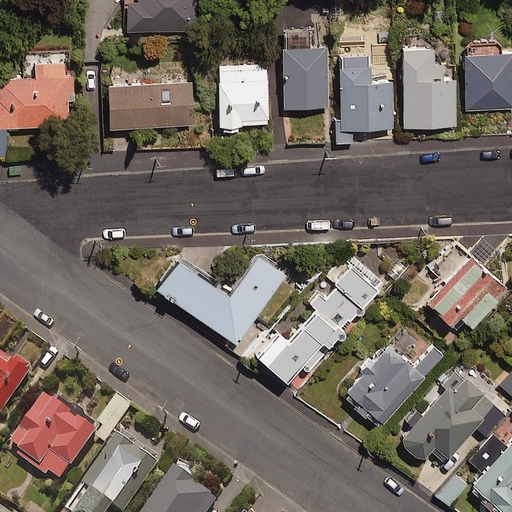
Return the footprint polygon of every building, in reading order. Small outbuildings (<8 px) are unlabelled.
[(119,0),(120,30),(194,28),(193,0),(119,0)] [(425,40),(395,41),(400,124),(452,121),(449,72),(437,73),(436,58),(427,59),(425,40)] [(321,41),(277,43),(280,104),(324,102),(321,41)] [(508,47),(460,49),(462,107),(511,105),(508,47)] [(364,76),(363,48),(332,49),(335,140),(350,139),(349,125),(388,123),(387,75),(364,76)] [(262,55),(211,56),(212,122),(263,120),(262,55)] [(27,57),(28,69),(0,70),(0,153),(76,151),(74,68),(64,68),(64,56),(27,57)] [(186,63),(154,64),(155,77),(102,79),(104,124),(188,121),(186,63)] [(420,298),(455,329),(464,319),(468,322),(503,284),(465,249),(420,298)] [(284,275),(251,252),(224,290),(173,255),(150,287),(234,346),(284,275)] [(301,298),(309,305),(281,336),(271,327),(250,350),(282,377),(295,362),(303,369),(378,283),(345,254),(326,276),(330,279),(318,294),(311,287),(301,298)] [(410,364),(380,338),(336,388),(376,423),(440,350),(430,341),(410,364)] [(13,358),(0,348),(0,411),(33,367),(16,354),(13,358)] [(398,421),(403,424),(393,436),(419,457),(426,449),(440,460),(468,424),(480,433),(463,454),(479,467),(501,439),(489,430),(504,411),(449,366),(417,407),(412,403),(398,421)] [(22,447),(18,453),(48,474),(51,470),(62,478),(98,427),(47,390),(11,440),(22,447)] [(511,425),(501,439),(479,467),(465,485),(498,511),(508,511),(511,507),(511,425)] [(66,511),(67,511),(107,511),(136,470),(148,478),(161,458),(120,430),(66,511)] [(204,511),(218,493),(177,464),(143,511),(204,511)] [(464,481),(452,471),(434,493),(446,503),(464,481)] [(12,511),(0,502),(0,511),(12,511)]
